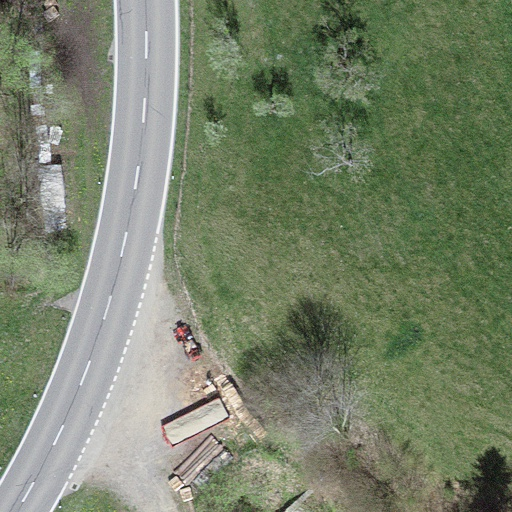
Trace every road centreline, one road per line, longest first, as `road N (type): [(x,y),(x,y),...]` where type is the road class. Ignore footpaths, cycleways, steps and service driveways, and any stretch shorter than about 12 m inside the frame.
road 1 (secondary): [(17,511),(66,424),(121,254),(147,93),(147,0)]
road 2 (track): [(167,511),(66,424)]
